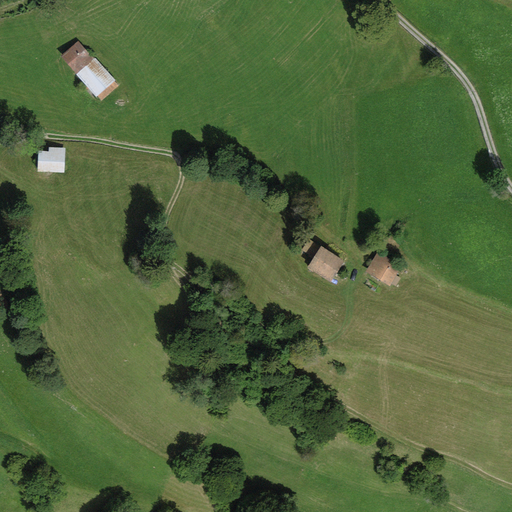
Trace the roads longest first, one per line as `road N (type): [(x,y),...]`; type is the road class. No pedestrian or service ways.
road 1 (track): [(511,486),(405,445),(209,314),(166,261),(163,226),(182,176),(172,154)]
road 2 (track): [(166,261),(236,316),(295,345),(339,333),(352,289)]
road 3 (track): [(511,188),(462,76),(379,0)]
road 4 (track): [(172,154),(239,169),(354,259)]
road 5 (track): [(172,154),(0,130)]
